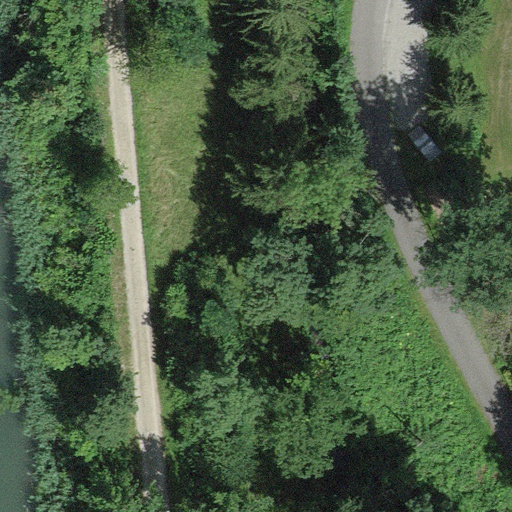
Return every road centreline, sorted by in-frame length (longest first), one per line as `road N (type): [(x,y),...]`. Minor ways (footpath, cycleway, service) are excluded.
road 1 (track): [(154,511),(110,0)]
road 2 (residential): [(369,0),(359,89),(378,172),(511,436)]
